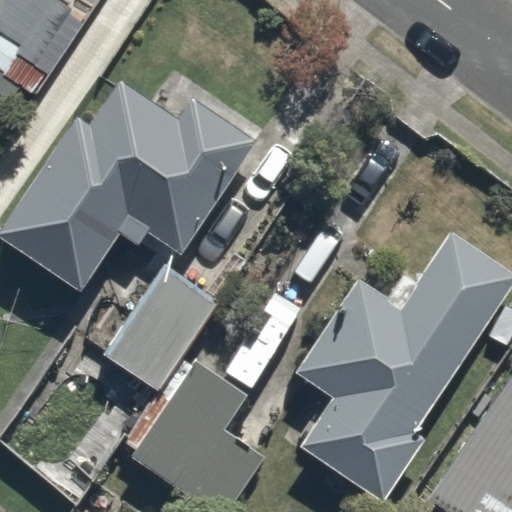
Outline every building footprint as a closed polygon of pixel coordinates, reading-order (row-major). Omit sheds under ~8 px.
[(155,248),(244,133),(192,93),(172,118),(104,66),(0,200),(0,239),(62,287),(106,231),(124,245),(134,232),(155,248)] [(405,419),(511,269),(511,266),(447,220),(388,303),(344,272),(281,358),(319,385),(282,437),(369,499),(419,429),(405,419)] [(144,383),(205,303),(143,256),(82,336),(144,383)] [(511,511),(511,342),(409,493),(436,511),(511,511)] [(235,388),(179,352),(117,449),(208,508),(243,454),(207,430),(235,388)]
